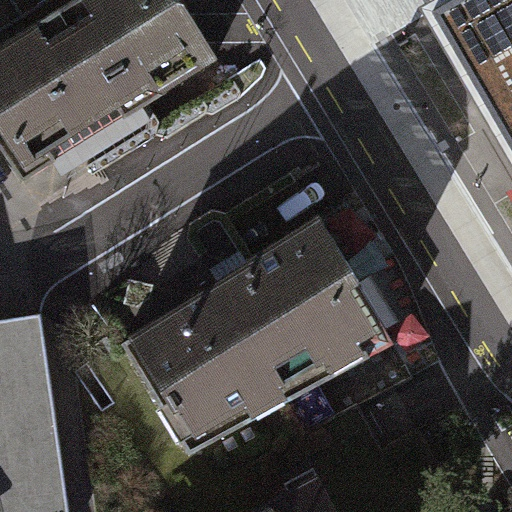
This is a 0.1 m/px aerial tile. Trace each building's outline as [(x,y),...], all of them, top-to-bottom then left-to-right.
[(176,0),(63,0),(0,39),(0,152),(18,181),(214,61),(176,0)] [(511,0),(463,0),(419,26),(511,184),(511,0)] [(323,234),(120,351),(194,478),(397,360),(323,234)] [(0,329),(0,511),(70,511),(41,322),(0,329)] [(332,511),(314,477),(251,511),(332,511)]
